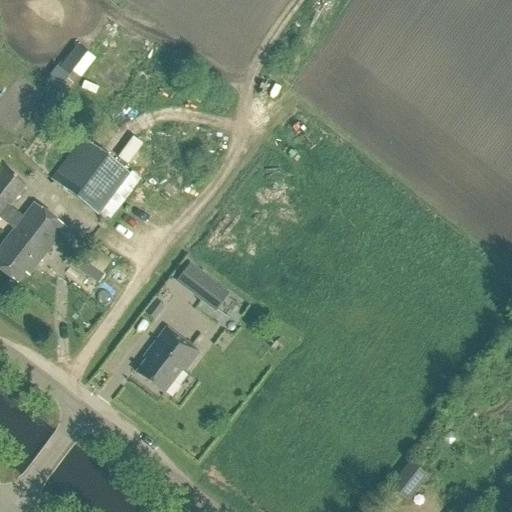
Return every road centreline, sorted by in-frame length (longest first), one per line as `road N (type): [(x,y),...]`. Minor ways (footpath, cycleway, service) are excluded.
road 1 (track): [(143,273),(208,187),(299,0)]
road 2 (track): [(57,394),(143,273),(58,205)]
road 3 (unclassified): [(217,511),(80,412)]
road 4 (tertiary): [(9,509),(80,412)]
